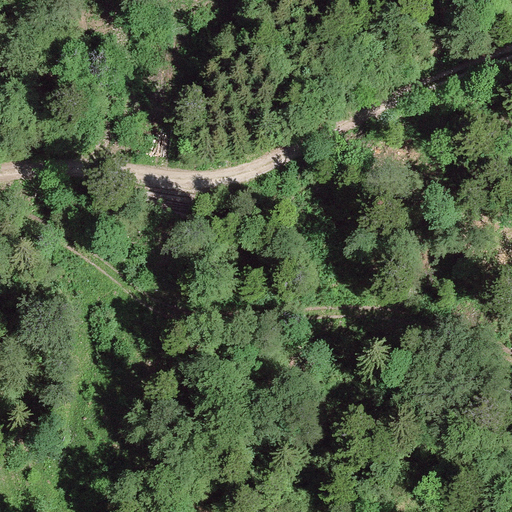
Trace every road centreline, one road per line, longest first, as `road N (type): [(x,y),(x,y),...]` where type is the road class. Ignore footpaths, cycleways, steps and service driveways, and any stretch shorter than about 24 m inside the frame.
road 1 (track): [(511,363),(430,325),(379,317),(177,317),(0,211)]
road 2 (track): [(0,175),(96,169),(181,184),(230,183),(283,162),(343,121),(511,55)]
